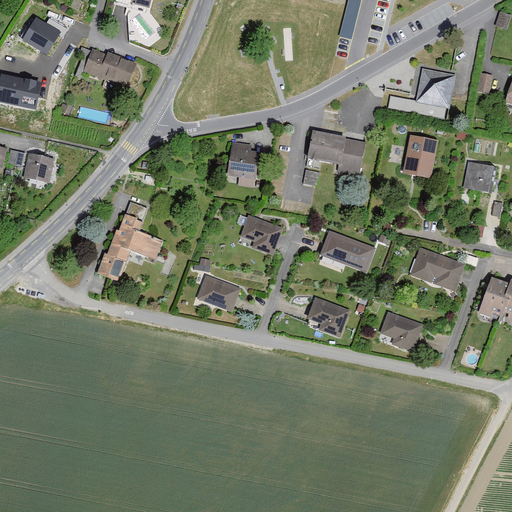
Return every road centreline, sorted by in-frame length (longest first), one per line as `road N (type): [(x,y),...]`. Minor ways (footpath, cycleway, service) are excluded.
road 1 (residential): [(29,253),(85,303),(511,389)]
road 2 (residential): [(494,0),(285,112),(190,128),(148,121)]
road 3 (secondary): [(29,253),(148,121)]
road 4 (track): [(511,391),(450,511)]
road 5 (secondary): [(148,121),(206,0)]
